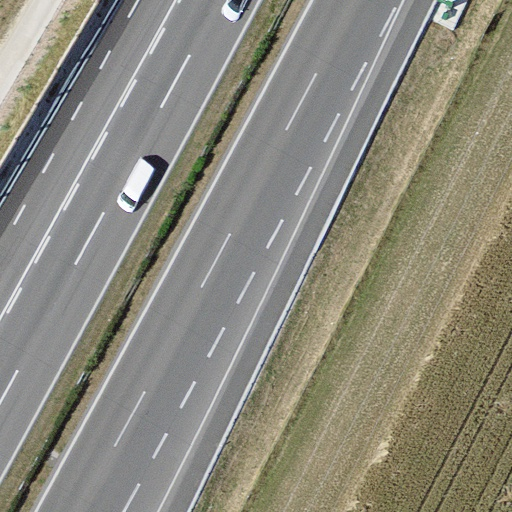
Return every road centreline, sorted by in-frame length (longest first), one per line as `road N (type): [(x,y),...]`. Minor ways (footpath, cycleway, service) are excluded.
road 1 (motorway): [(80,511),(356,0)]
road 2 (motorway): [(218,0),(0,404)]
